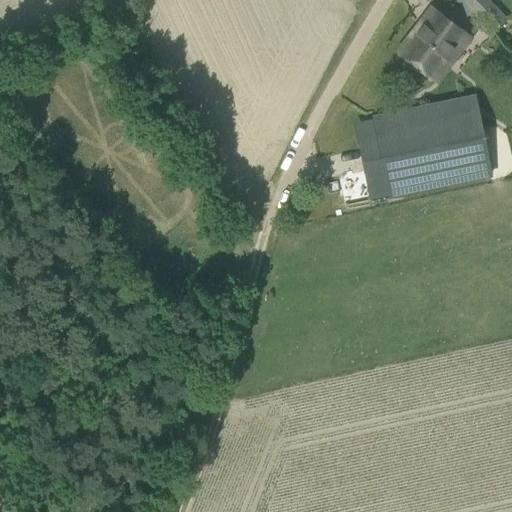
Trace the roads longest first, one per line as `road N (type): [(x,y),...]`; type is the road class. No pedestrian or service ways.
road 1 (track): [(178,511),(264,237)]
road 2 (unclassified): [(264,237),(301,143),(385,0)]
